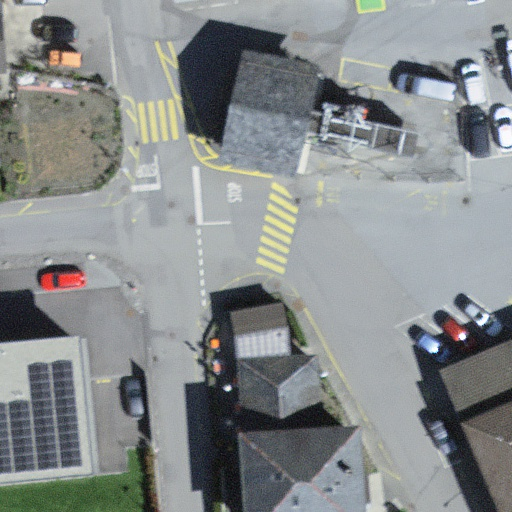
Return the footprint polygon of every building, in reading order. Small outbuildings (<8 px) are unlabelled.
[(0,0),(0,76),(15,76),(9,0),(0,0)] [(319,67),(242,54),(223,161),(235,163),(300,175),(306,138),(406,156),(410,130),(311,113),(319,67)] [(0,483),(101,474),(88,338),(0,346),(0,483)] [(511,511),(511,350),(453,375),(510,511),(511,511)] [(328,363),(251,366),(256,511),(372,511),(370,443),(331,444),(328,363)]
